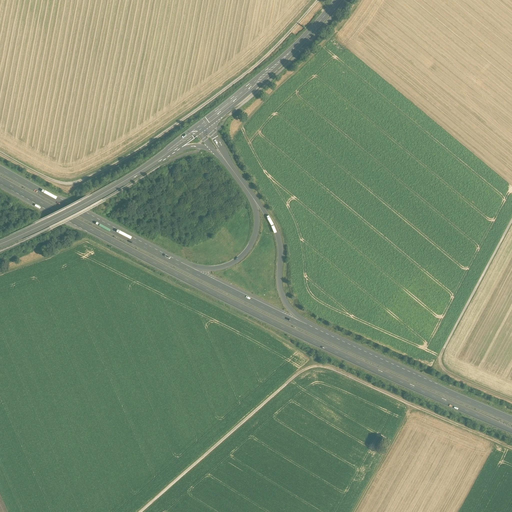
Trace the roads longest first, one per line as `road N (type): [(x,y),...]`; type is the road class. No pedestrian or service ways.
road 1 (trunk): [(0,179),(260,316),(511,431)]
road 2 (track): [(511,449),(333,370),(309,367),(140,511)]
road 3 (track): [(318,0),(230,86),(88,177),(62,183),(0,151)]
road 4 (track): [(511,222),(440,360),(447,371),(511,400)]
road 5 (trunk): [(511,420),(296,323)]
road 6 (trunk): [(192,272),(0,169)]
road 7 (track): [(363,0),(231,138)]
road 8 (secondary): [(165,154),(0,244)]
road 9 (secondary): [(337,0),(204,124)]
road 10 (trunk): [(296,323),(280,292),(279,239),(256,203)]
road 11 (track): [(413,406),(355,511)]
